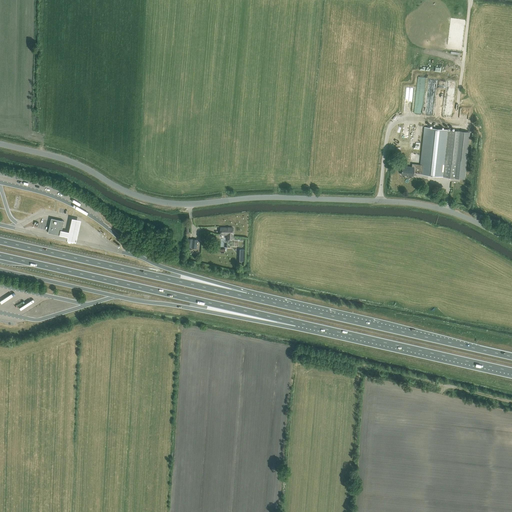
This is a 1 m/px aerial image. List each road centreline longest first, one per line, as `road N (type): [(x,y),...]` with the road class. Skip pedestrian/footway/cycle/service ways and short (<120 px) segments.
road 1 (tertiary): [(511,242),(455,213),(392,201),(153,202),(75,163),(0,144)]
road 2 (trunk): [(0,255),(295,322)]
road 3 (trunk): [(511,357),(246,296)]
road 4 (trunk): [(246,296),(0,240)]
road 5 (trunk): [(295,322),(511,371)]
road 6 (trunk): [(114,296),(295,322)]
